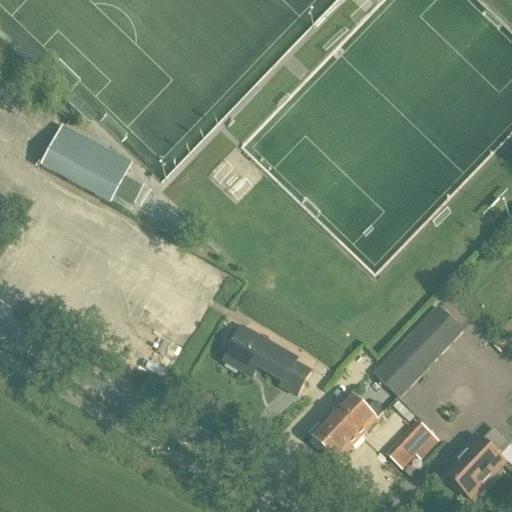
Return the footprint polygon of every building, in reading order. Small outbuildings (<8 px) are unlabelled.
[(109,206),(130,166),(62,129),(40,169),(109,206)] [(407,344),(431,367),(463,334),(439,311),(407,344)] [(243,332),(240,330),(238,330),(230,345),(231,348),(233,349),(224,365),(245,378),(251,367),(282,385),(279,390),(298,401),(313,374),(297,364),(299,362),(244,330),(243,332)] [(399,401),(431,367),(407,344),(375,378),(399,401)] [(358,423),(369,433),(384,417),(373,407),(367,413),(351,397),(332,417),(345,429),(351,423),(355,427),(358,423)] [(338,465),(369,433),(358,423),(355,427),(351,423),(345,429),(332,417),(311,439),(338,465)] [(420,463),(439,443),(418,423),(386,457),(403,473),(416,459),(420,463)] [(463,454),(467,458),(448,479),(472,502),(507,466),(497,457),(507,446),(495,434),(484,445),(477,439),(463,454)]
